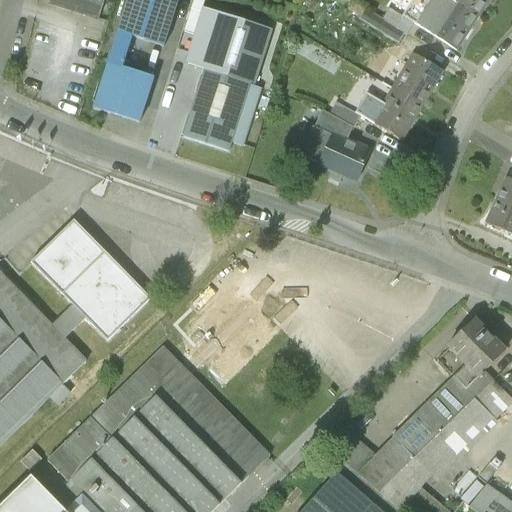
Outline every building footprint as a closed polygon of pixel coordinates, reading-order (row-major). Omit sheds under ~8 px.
[(48,0),(47,6),(98,22),(104,0),(48,0)] [(433,0),(416,25),(428,33),(450,0),(433,0)] [(477,18),(450,0),(428,33),(455,51),(477,18)] [(450,0),(477,18),(489,0),(450,0)] [(397,47),(404,36),(381,21),(363,9),(355,20),(397,47)] [(388,10),(381,21),(404,36),(412,25),(388,10)] [(390,90),(420,108),(441,74),(410,56),(390,90)] [(153,81),(108,68),(96,112),(140,124),(153,81)] [(203,72),(185,142),(231,154),(234,144),(250,148),(265,88),(203,72)] [(420,108),(390,90),(370,124),(400,142),(420,108)] [(334,118),(353,130),(359,118),(335,104),(328,116),(334,118)] [(353,130),(334,118),(328,129),(356,145),(362,135),(353,130)] [(356,184),(370,155),(334,138),(321,168),(356,184)] [(511,182),(504,179),(494,201),(511,209),(511,182)] [(511,237),(511,209),(494,201),(483,224),(511,237)] [(53,325),(0,272),(0,448),(87,362),(64,340),(85,319),(108,342),(151,299),(74,222),(31,265),(72,306),(53,325)] [(232,379),(283,331),(237,283),(187,331),(232,379)] [(475,381),(482,374),(503,353),(471,322),(444,350),(475,381)] [(214,400),(165,350),(48,465),(80,497),(94,511),(217,511),(254,475),(270,460),(272,458),(214,400)] [(373,459),(356,476),(392,511),(395,511),(429,478),(435,484),(495,424),(494,422),(511,403),(482,374),(475,381),(464,392),(451,379),(373,459)] [(322,444),(356,476),(373,459),(340,426),(322,444)] [(376,511),(333,475),(301,511),(376,511)] [(65,511),(32,477),(0,509),(0,511),(94,511),(80,497),(66,511),(65,511)] [(462,499),(471,506),(486,486),(477,480),(462,499)] [(471,506),(469,509),(472,511),(511,511),(511,505),(486,486),(471,506)]
